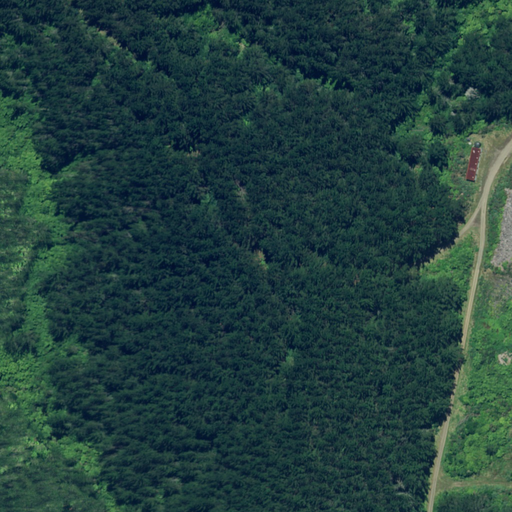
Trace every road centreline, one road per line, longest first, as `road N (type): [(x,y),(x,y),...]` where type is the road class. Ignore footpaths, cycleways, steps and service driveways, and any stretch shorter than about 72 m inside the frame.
road 1 (unclassified): [(80,0),(155,51),(189,91),(222,210),(244,245),(280,260),(442,267),(468,247),(488,206)]
road 2 (unclassified): [(493,195),(474,358),(436,511)]
